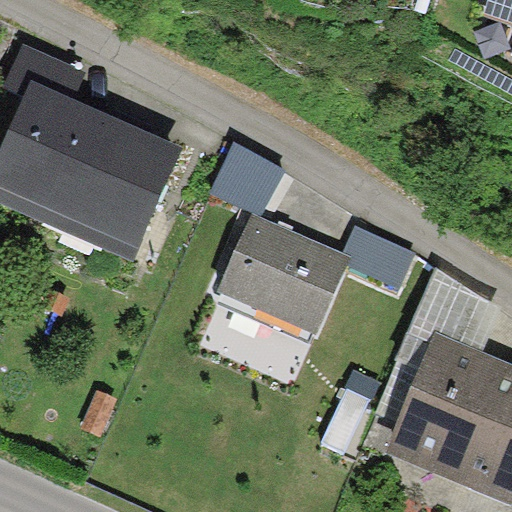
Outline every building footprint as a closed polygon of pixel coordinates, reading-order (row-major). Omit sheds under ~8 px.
[(368,0),(398,10),(401,0),(368,0)] [(511,0),(482,0),(473,30),(511,41),(511,0)] [(0,153),(0,224),(119,277),(169,163),(61,116),(75,84),(12,56),(0,84),(0,109),(16,116),(0,153)] [(205,311),(306,352),(341,267),(240,226),(205,311)] [(365,424),(389,434),(423,349),(467,367),(486,320),(423,281),(365,424)] [(389,434),(372,476),(462,511),(511,511),(511,361),(504,381),(467,367),(423,349),(389,434)]
